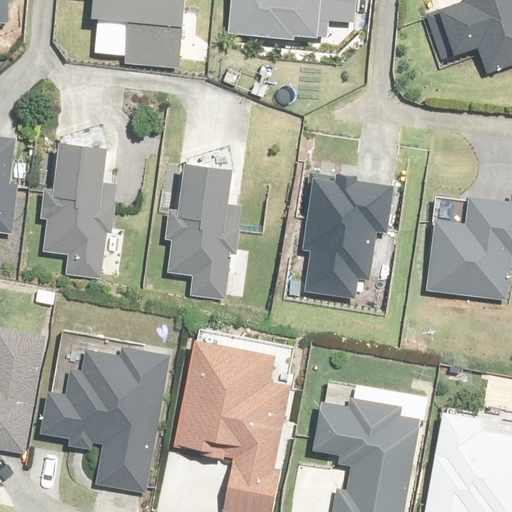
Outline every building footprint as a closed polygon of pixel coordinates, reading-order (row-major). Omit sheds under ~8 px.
[(185,0),(95,0),(94,20),(129,22),(127,65),(182,68),(185,0)] [(369,0),(235,0),(235,2),(232,1),(230,32),(330,37),(331,23),(356,25),(357,14),(369,15),(369,0)] [(511,0),(463,0),(464,3),(440,11),(456,56),(480,48),(489,73),(511,64),(511,0)] [(0,231),(17,232),(20,180),(12,180),(14,138),(0,137),(0,231)] [(110,147),(62,145),(62,149),(53,148),(51,188),(47,188),(47,202),(44,201),(43,218),(50,219),(48,255),(69,256),(68,275),(120,277),(122,231),(115,230),(118,157),(109,156),(110,147)] [(366,170),(367,153),(312,151),(311,192),(303,192),(301,257),(315,258),(326,258),(325,281),(368,282),(368,259),(371,170),(366,170)] [(235,186),(235,169),(180,168),(179,208),(171,208),(169,274),(183,274),(194,274),(193,297),(236,299),(237,276),(240,186),(235,186)] [(511,202),(473,200),(471,223),(438,221),(433,291),(511,297),(511,289),(511,202)] [(0,449),(34,453),(47,334),(0,328),(0,449)] [(226,459),(227,455),(237,456),(227,511),(233,511),(269,511),(273,494),(281,496),(285,470),(277,469),(283,437),(291,439),(294,423),(286,421),(293,387),(273,383),(278,355),(198,340),(178,445),(215,452),(214,457),(226,459)] [(173,355),(125,346),(123,355),(88,349),(85,370),(74,368),(69,393),(49,390),(42,434),(71,439),(70,446),(95,451),(96,445),(105,446),(98,485),(149,493),(173,355)] [(409,511),(421,403),(329,394),(328,404),(321,403),(316,452),(342,455),(341,464),(352,465),(349,490),(339,489),(336,511),(409,511)] [(511,511),(511,436),(483,432),(485,419),(443,413),(428,511),(511,511)]
